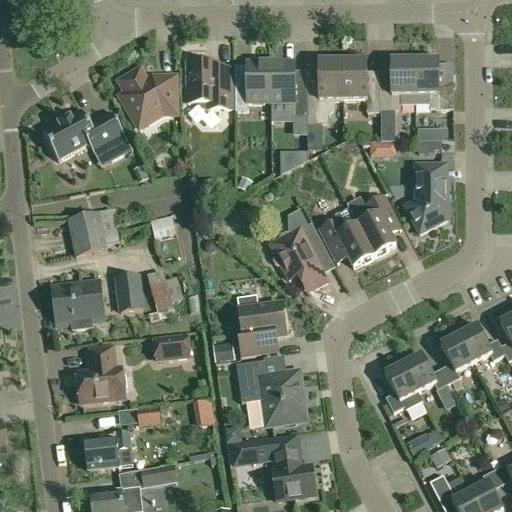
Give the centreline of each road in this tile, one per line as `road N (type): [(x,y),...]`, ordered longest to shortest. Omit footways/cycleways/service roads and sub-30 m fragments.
road 1 (residential): [(113,41),(150,20),(477,15)]
road 2 (residential): [(475,262),(345,340),(355,457),(386,511)]
road 3 (residential): [(56,511),(17,212)]
road 4 (residential): [(475,262),(477,15)]
road 5 (residential): [(6,104),(113,41)]
